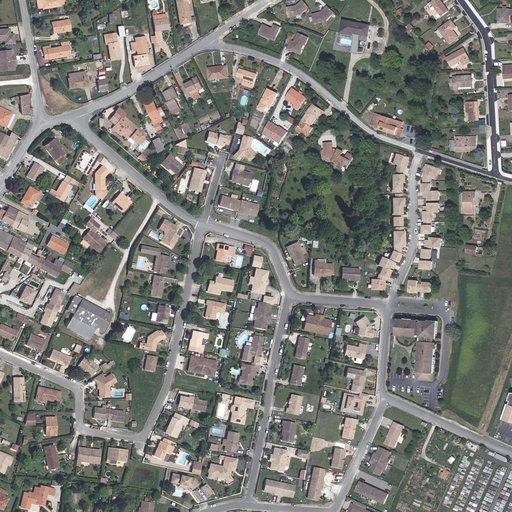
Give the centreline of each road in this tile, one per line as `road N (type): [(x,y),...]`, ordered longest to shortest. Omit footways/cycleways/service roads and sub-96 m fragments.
road 1 (residential): [(0,354),(80,389),(81,427),(141,435),(165,382),(200,223)]
road 2 (residential): [(418,151),(381,140),(289,68),(206,42)]
road 3 (residential): [(245,503),(288,295)]
road 4 (residential): [(245,503),(328,510),(379,398)]
road 5 (residential): [(461,0),(488,46),(496,174)]
road 6 (residential): [(73,117),(200,223)]
road 7 (residential): [(386,306),(411,246),(410,175),(418,151)]
road 8 (residential): [(206,42),(135,89),(73,117)]
road 9 (residential): [(379,398),(511,450)]
road 10 (residential): [(46,124),(22,0)]
road 11 (residential): [(200,223),(268,244),(288,295)]
